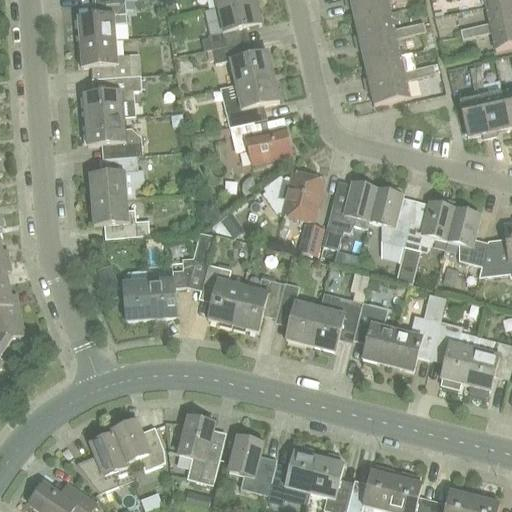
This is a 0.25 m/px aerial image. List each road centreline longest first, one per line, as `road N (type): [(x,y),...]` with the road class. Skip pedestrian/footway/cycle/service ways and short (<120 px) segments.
road 1 (tertiary): [(511,456),(206,379),(157,377),(100,390)]
road 2 (residential): [(100,390),(49,249),(28,0)]
road 3 (residential): [(511,185),(335,137),(296,0)]
road 4 (tertiary): [(100,390),(32,432),(0,475)]
